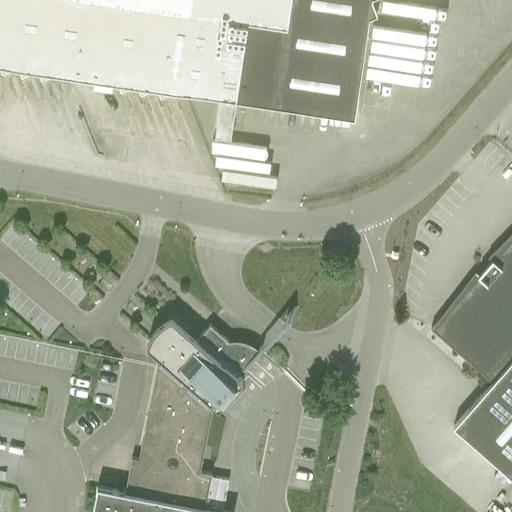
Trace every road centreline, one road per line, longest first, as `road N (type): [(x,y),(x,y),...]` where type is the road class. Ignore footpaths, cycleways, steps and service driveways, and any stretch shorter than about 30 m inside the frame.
road 1 (unclassified): [(357,217),(266,226),(0,174)]
road 2 (unclassified): [(357,217),(376,270),(375,311),(340,511)]
road 3 (unclassified): [(357,217),(426,178),(511,81)]
